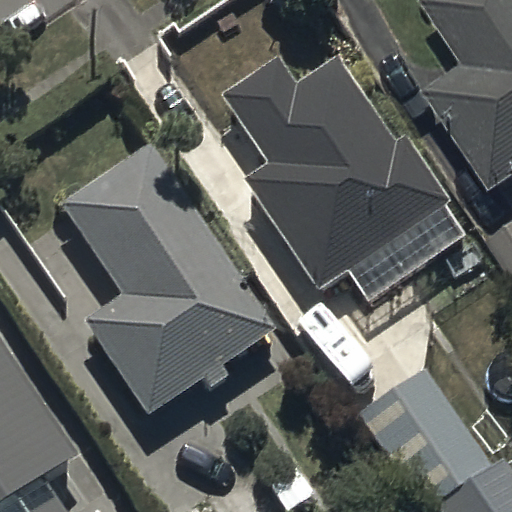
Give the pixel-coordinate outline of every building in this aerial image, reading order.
[(470,69),(427,99),(497,200),(511,190),(511,0),(432,0),(426,5),(470,69)] [(275,68),(220,105),(269,177),(244,194),(317,300),(347,280),(368,311),(463,246),(442,217),(449,212),(406,149),(395,156),(336,70),(295,98),(275,68)] [(121,303),(81,332),(148,426),(198,390),(205,400),(225,386),(218,376),(271,338),(141,157),(59,217),(121,303)] [(511,221),(479,246),(511,291),(511,221)] [(0,511),(282,511),(250,464),(179,511),(51,511),(41,497),(77,473),(0,360),(0,511)] [(511,478),(430,374),(363,426),(430,511),(503,511),(511,505),(511,478)]
